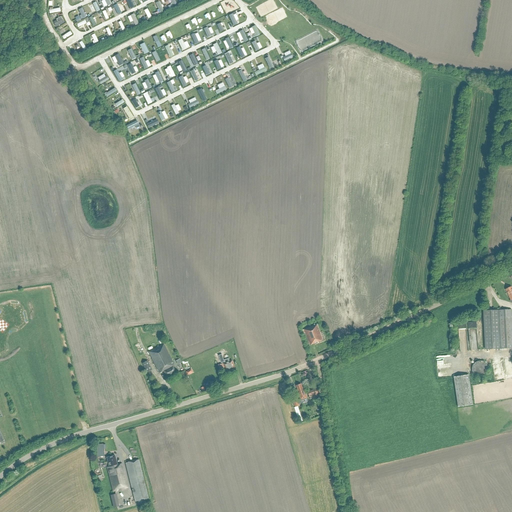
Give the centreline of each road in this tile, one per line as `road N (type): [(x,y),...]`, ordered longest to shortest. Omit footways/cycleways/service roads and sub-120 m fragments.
road 1 (tertiary): [(0,476),(62,439),(292,370),(511,269)]
road 2 (track): [(317,359),(340,511)]
